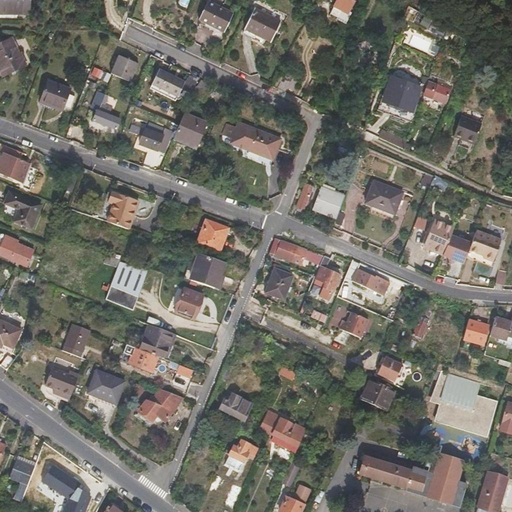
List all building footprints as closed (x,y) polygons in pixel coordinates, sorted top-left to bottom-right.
[(6,0),(6,10),(39,10),(38,0),(6,0)] [(204,0),(198,15),(223,27),(232,9),(212,0),(204,0)] [(341,0),(339,5),(352,13),(359,0),(341,0)] [(245,24),(270,36),(280,17),(254,4),(245,24)] [(423,16),(432,22),(436,15),(427,9),(423,16)] [(365,60),(369,62),(372,63),(377,63),(382,61),(386,57),(389,53),(390,49),(390,43),(389,39),(386,34),(383,32),(378,29),(373,29),(367,30),(363,33),(359,38),(357,43),(357,48),(359,54),(361,58),(365,60)] [(24,52),(19,36),(0,41),(0,55),(4,72),(30,65),(26,51),(24,52)] [(117,50),(110,68),(129,76),(136,57),(117,50)] [(152,80),(177,92),(184,77),(159,65),(152,80)] [(289,85),(297,71),(291,67),(283,81),(289,85)] [(92,75),(102,77),(103,70),(94,68),(92,75)] [(305,75),(297,71),(289,85),(291,86),(292,83),(298,87),(305,75)] [(382,110),(395,76),(393,75),(386,95),(382,93),(376,108),(382,110)] [(420,86),(395,76),(382,110),(393,115),(397,106),(410,111),(420,86)] [(64,106),(69,88),(47,80),(40,101),(62,109),(64,106)] [(432,97),(446,102),(453,85),(439,80),(436,85),(429,83),(426,92),(432,94),(432,97)] [(212,88),(224,95),(227,90),(215,83),(212,88)] [(75,89),(69,88),(64,106),(69,108),(75,89)] [(239,105),(244,93),(234,88),(229,101),(239,105)] [(93,116),(117,125),(121,116),(110,111),(112,103),(106,100),(109,92),(104,90),(98,107),(97,107),(93,116)] [(343,113),(353,118),(356,111),(346,106),(343,113)] [(181,119),(176,132),(199,142),(208,118),(185,108),(181,119)] [(473,117),(463,113),(455,133),(466,137),(473,117)] [(141,139),(159,145),(167,122),(145,115),(141,128),(144,130),(141,139)] [(226,127),(234,131),(232,135),(274,151),(282,131),(240,115),(238,120),(229,116),(226,127)] [(483,120),(473,117),(466,137),(476,141),(483,120)] [(0,141),(0,150),(17,157),(20,149),(0,141)] [(17,157),(0,150),(0,171),(25,181),(32,163),(17,157)] [(503,163),(511,165),(511,157),(506,155),(503,163)] [(67,169),(74,172),(78,162),(70,159),(67,169)] [(435,172),(428,169),(424,181),(431,184),(433,178),(435,172)] [(440,175),(435,172),(433,178),(447,184),(449,179),(440,175)] [(373,197),(402,209),(411,187),(381,175),(373,197)] [(298,201),(305,203),(314,179),(307,177),(298,201)] [(343,213),(350,195),(341,192),(342,188),(328,183),(320,204),(327,207),(343,213)] [(117,200),(111,219),(132,226),(141,198),(115,189),(111,198),(117,200)] [(14,222),(32,230),(42,206),(10,192),(5,204),(19,210),(14,222)] [(422,206),(418,217),(419,217),(418,220),(425,223),(428,216),(426,215),(428,209),(422,206)] [(431,215),(430,218),(449,226),(451,223),(431,215)] [(200,239),(223,248),(233,225),(209,216),(200,239)] [(430,218),(420,244),(440,252),(448,230),(449,226),(430,218)] [(487,257),(494,235),(476,229),(473,239),(470,249),(483,254),(483,256),(487,257)] [(465,262),(468,256),(470,249),(473,239),(448,230),(440,252),(439,252),(465,262)] [(280,234),(274,248),(281,250),(286,236),(280,234)] [(499,237),(494,235),(487,257),(492,259),(499,237)] [(286,236),(281,250),(280,253),(298,259),(304,243),(286,236)] [(16,245),(34,252),(36,249),(18,241),(16,245)] [(419,247),(439,254),(439,252),(440,252),(420,244),(419,247)] [(33,256),(34,252),(16,245),(16,247),(29,253),(29,255),(33,256)] [(29,265),(33,256),(29,255),(29,253),(16,247),(11,257),(29,265)] [(468,256),(486,262),(487,257),(483,256),(483,254),(470,249),(468,256)] [(196,273),(220,281),(223,270),(226,271),(230,259),(204,250),(196,273)] [(328,252),(323,263),(325,264),(319,275),(328,280),(323,292),(331,296),(342,272),(329,265),(334,255),(328,252)] [(124,258),(114,284),(142,294),(152,268),(124,258)] [(267,290),(285,297),(295,273),(278,265),(267,290)] [(376,284),(390,291),(396,276),(383,270),(382,273),(365,265),(359,279),(374,286),(376,284)] [(220,281),(224,283),(228,272),(226,271),(223,270),(220,281)] [(496,287),(504,289),(509,273),(500,270),(496,287)] [(180,305),(199,313),(209,288),(191,280),(180,305)] [(142,294),(114,284),(109,297),(137,307),(142,294)] [(402,309),(413,314),(417,305),(406,299),(402,309)] [(314,314),(327,319),(330,313),(318,307),(314,314)] [(414,332),(422,337),(433,317),(434,317),(437,312),(426,307),(414,332)] [(339,329),(361,338),(368,320),(351,313),(347,323),(342,321),(339,329)] [(470,316),(465,336),(485,342),(490,322),(470,316)] [(491,334),(511,340),(511,319),(511,320),(497,316),(491,334)] [(0,340),(11,345),(19,327),(0,318),(0,340)] [(74,319),(65,347),(81,353),(91,326),(74,319)] [(177,329),(151,319),(142,344),(160,350),(166,353),(172,337),(174,338),(177,329)] [(272,343),(288,351),(291,344),(275,336),(272,343)] [(0,340),(0,345),(9,350),(11,345),(0,340)] [(160,350),(142,344),(137,342),(131,358),(154,367),(160,350)] [(294,358),(303,362),(307,354),(298,349),(294,358)] [(1,364),(9,369),(17,357),(11,352),(1,364)] [(377,374),(394,382),(402,365),(385,357),(377,374)] [(225,367),(230,369),(234,362),(228,360),(225,367)] [(295,376),(298,369),(283,361),(280,368),(295,376)] [(56,389),(73,395),(81,370),(72,366),(70,370),(54,364),(48,382),(57,385),(56,389)] [(90,389),(102,393),(103,390),(120,397),(128,376),(99,365),(90,389)] [(191,378),(194,370),(179,365),(176,373),(191,378)] [(439,370),(437,374),(440,375),(434,392),(444,395),(437,417),(488,433),(499,399),(477,392),(481,379),(440,366),(439,370)] [(225,367),(220,380),(225,382),(230,369),(225,367)] [(387,407),(397,387),(372,375),(362,395),(387,407)] [(168,414),(185,391),(164,383),(154,397),(151,395),(142,406),(154,416),(160,408),(162,411),(168,414)] [(103,390),(102,393),(101,396),(118,402),(120,397),(103,390)] [(220,403),(247,417),(255,400),(236,390),(232,398),(226,394),(220,403)] [(511,399),(509,398),(500,426),(511,429),(511,399)] [(299,443),(308,425),(298,419),(297,420),(283,413),(283,411),(271,405),(262,424),(276,431),(299,443)] [(154,421),(162,411),(160,408),(154,416),(142,406),(139,410),(154,421)] [(298,447),(299,443),(276,431),(274,436),(298,447)] [(231,452),(247,460),(251,451),(256,454),(260,444),(244,436),(240,444),(236,442),(231,452)] [(367,448),(360,469),(460,504),(466,483),(458,480),(460,473),(452,470),(454,466),(431,457),(427,469),(367,448)] [(294,455),(283,478),(291,482),(303,460),(294,455)] [(36,465),(18,458),(11,475),(30,482),(36,465)] [(477,503),(498,509),(508,474),(489,468),(477,503)] [(64,486),(52,504),(62,511),(78,511),(91,495),(85,490),(86,488),(78,482),(78,483),(72,479),(65,487),(64,486)] [(276,505),(289,511),(302,511),(314,487),(307,484),(300,498),(284,490),(276,505)] [(26,493),(21,506),(29,509),(33,496),(26,493)]
